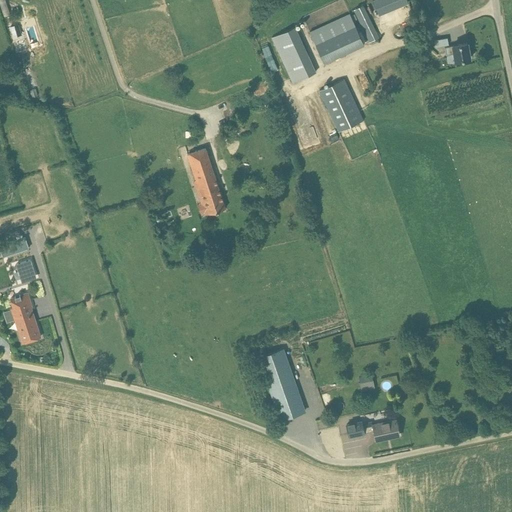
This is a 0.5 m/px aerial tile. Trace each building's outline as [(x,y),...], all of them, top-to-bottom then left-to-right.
[(373,0),(380,15),(412,2),(411,0),(373,0)] [(310,32),(324,63),(364,45),(350,14),(310,32)] [(18,24),(11,27),(14,37),(21,35),(18,24)] [(274,38),(294,82),(316,72),(296,28),(274,38)] [(434,40),(436,47),(448,45),(447,38),(434,40)] [(446,55),(454,53),(455,61),(470,58),(467,43),(453,45),(445,47),(446,55)] [(383,88),(404,80),(393,51),(372,59),(383,88)] [(320,90),(339,132),(363,120),(348,88),(344,79),(320,90)] [(206,148),(187,154),(203,201),(204,200),(209,213),(225,208),(206,148)] [(25,237),(0,246),(4,256),(29,248),(25,237)] [(30,259),(16,264),(18,270),(20,270),(23,280),(36,275),(30,259)] [(27,293),(11,298),(14,308),(12,308),(15,320),(22,343),(40,337),(31,308),(32,307),(27,293)] [(283,349),(259,357),(281,419),(305,411),(283,349)] [(511,365),(511,359),(511,354),(502,356),(505,367),(511,365)] [(375,380),(360,381),(361,389),(376,388),(375,380)] [(316,384),(311,386),(318,411),(323,410),(316,384)] [(385,438),(399,435),(396,419),(372,425),(373,425),(364,427),(362,420),(346,424),(349,438),(365,434),(365,432),(374,431),(376,441),(385,439),(385,438)]
